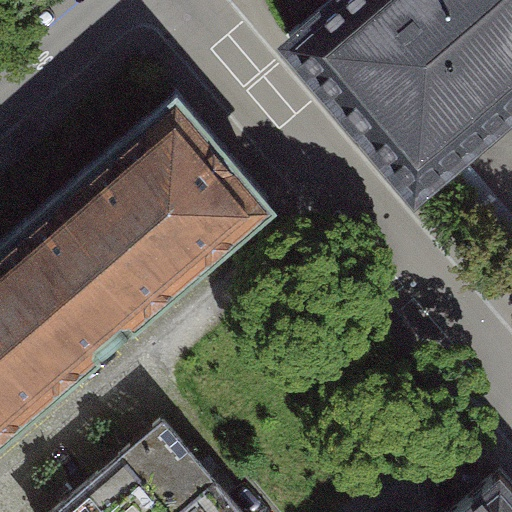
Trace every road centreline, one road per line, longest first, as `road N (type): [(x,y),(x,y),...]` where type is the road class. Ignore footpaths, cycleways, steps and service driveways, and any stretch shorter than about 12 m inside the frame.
road 1 (residential): [(152,0),(276,145),(357,192),(511,376)]
road 2 (residential): [(114,0),(0,97)]
